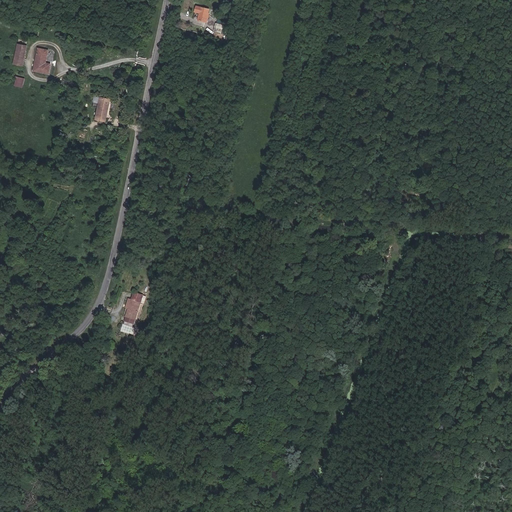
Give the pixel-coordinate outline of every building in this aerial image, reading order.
[(193,7),(193,8),(192,13),(196,14),(195,21),(203,22),(203,20),(205,10),(199,8),(196,8),(194,8),(193,7)] [(219,36),(219,32),(220,28),(218,28),(213,27),(211,35),(219,36)] [(26,47),(17,45),(13,65),(22,67),(26,47)] [(45,74),(47,74),(49,64),(45,64),(47,51),(38,50),(33,72),(34,72),(45,74)] [(24,80),(17,78),(15,86),(22,88),(24,80)] [(115,103),(112,102),(100,100),(98,108),(103,109),(101,120),(110,122),(112,113),(113,113),(115,103)] [(130,302),(127,311),(125,319),(134,322),(142,298),(134,295),(131,302),(130,302)]
